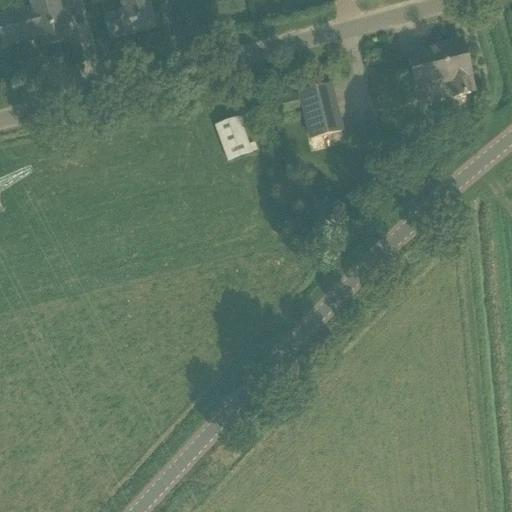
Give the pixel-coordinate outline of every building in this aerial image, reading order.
[(67,41),(55,0),(48,0),(28,5),(29,9),(0,16),(0,39),(2,47),(39,37),(41,48),(67,41)] [(154,30),(148,6),(146,0),(113,0),(112,0),(88,0),(90,8),(100,6),(108,40),(123,37),(154,30)] [(426,52),(407,57),(416,91),(450,83),(454,98),(473,93),(469,78),(470,77),(461,42),(440,48),(441,50),(427,54),(426,52)] [(331,86),(297,94),(308,141),(342,133),(331,86)] [(228,163),(250,154),(247,146),(237,119),(215,128),(228,163)] [(296,207),(292,199),(286,202),(290,210),(296,207)]
